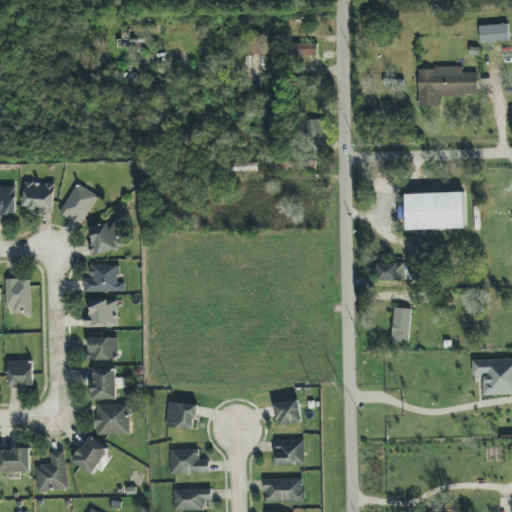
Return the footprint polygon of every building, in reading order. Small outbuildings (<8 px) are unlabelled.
[(510,42),(509,25),(480,26),(480,43),(510,42)] [(268,36),(250,35),(249,55),(268,55),(268,36)] [(317,43),(294,44),(294,56),(318,55),(317,43)] [(152,74),(151,65),(139,66),(140,75),(152,74)] [(419,68),(418,107),(440,107),(440,95),(478,96),(478,73),(463,73),(463,68),(419,68)] [(307,141),(325,140),(325,120),(306,120),(307,141)] [(54,214),(55,184),(25,182),(23,208),(41,209),(41,213),(54,214)] [(60,213),(81,226),(99,196),(78,184),(60,213)] [(16,187),(0,187),(0,220),(4,220),(3,214),(17,214),(16,187)] [(406,230),(465,228),(464,192),(405,194),(406,230)] [(92,256),(124,247),(116,220),(90,227),(94,243),(89,245),(92,256)] [(378,281),(405,280),(405,263),(378,263),(378,281)] [(125,292),(125,282),(119,282),(119,265),(91,265),(91,279),(85,279),(85,292),(125,292)] [(7,308),(13,308),(14,315),(31,315),(31,279),(6,280),(7,308)] [(119,300),(91,300),(92,315),(85,315),(85,328),(119,327),(119,300)] [(392,343),(409,343),(410,308),(393,308),(392,343)] [(89,360),(117,361),(118,338),(89,338),(89,360)] [(484,395),(511,394),(511,359),(473,360),(473,375),(484,375),(484,395)] [(9,360),(9,388),(22,388),(22,385),(34,385),(34,360),(9,360)] [(117,400),(116,368),(92,369),(93,400),(117,400)] [(303,422),(299,400),(275,404),(279,427),(303,422)] [(195,430),(198,405),(169,402),(167,427),(195,430)] [(97,404),(98,435),(130,435),(129,404),(97,404)] [(93,474),(109,448),(89,436),(74,463),(93,474)] [(277,441),(278,466),(305,465),(305,440),(277,441)] [(171,450),(171,474),(210,473),(210,460),(200,460),(199,449),(171,450)] [(69,489),(64,451),(51,452),(52,464),(36,466),(38,492),(69,489)] [(304,478),(265,479),(265,503),(305,502),(304,478)] [(212,489),(175,490),(175,511),(205,511),(205,501),(212,501),(212,489)]
